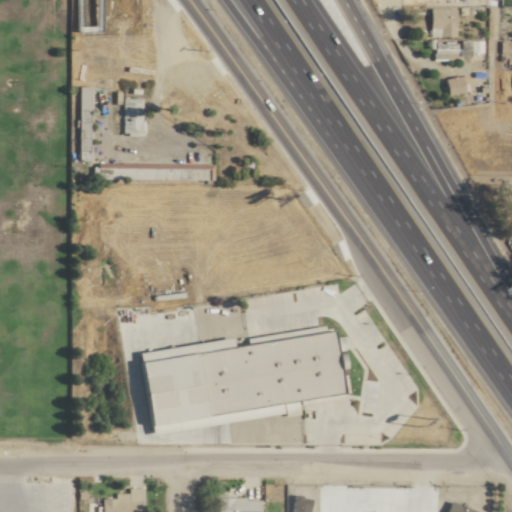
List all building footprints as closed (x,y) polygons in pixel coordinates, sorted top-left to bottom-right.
[(425,36),(451,36),(451,8),(426,7),(425,36)] [(453,53),(454,41),(428,40),(428,52),(453,53)] [(466,82),(458,83),(457,75),(439,78),(441,94),(467,91),(466,82)] [(85,86),(75,86),(75,121),(84,121),(85,86)] [(139,97),(117,97),(116,134),(138,134),(139,97)] [(139,511),(140,488),(124,487),(124,493),(111,492),(111,498),(97,498),(96,511),(139,511)] [(256,511),(256,497),(212,498),(212,511),(256,511)]
